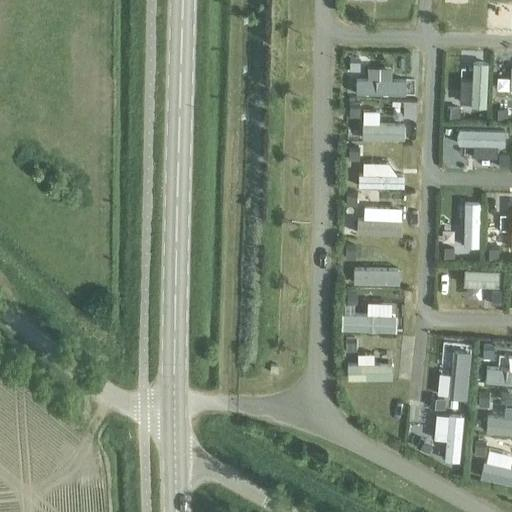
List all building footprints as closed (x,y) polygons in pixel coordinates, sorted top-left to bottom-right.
[(365,58),(367,71),(380,69),(377,56),(365,58)] [(485,58),(469,57),(467,102),(484,103),(485,58)] [(358,59),(349,59),(349,70),(358,70),(358,59)] [(440,68),(441,82),(457,82),(456,68),(440,68)] [(351,92),(403,92),(403,74),(351,73),(351,92)] [(358,102),(348,102),(348,115),(358,115),(358,102)] [(359,105),(359,118),(376,118),(376,105),(359,105)] [(446,105),(446,115),(459,115),(459,106),(446,105)] [(494,106),(494,115),(507,116),(507,106),(494,106)] [(401,120),(357,120),(357,135),(401,135),(401,120)] [(454,123),(453,138),(503,140),(504,125),(454,123)] [(358,146),(348,146),(348,158),(358,158),(358,146)] [(500,153),(499,166),(508,167),(509,154),(500,153)] [(356,193),(346,193),(346,204),(356,204),(356,193)] [(475,244),(477,196),(461,196),(459,244),(475,244)] [(437,238),(451,238),(452,225),(438,224),(437,238)] [(355,243),(345,243),(345,257),(355,257),(355,243)] [(440,246),(440,257),(453,257),(453,246),(440,246)] [(484,247),(484,257),(497,257),(497,247),(484,247)] [(460,280),(494,282),(495,266),(460,264),(460,280)] [(356,288),(346,288),(345,301),(356,301),(356,288)] [(492,290),(492,303),(501,303),(502,290),(492,290)] [(354,336),(344,336),(345,349),(355,349),(354,336)] [(482,342),(481,356),(492,356),(492,343),(482,342)] [(478,390),(478,404),(488,404),(488,390),(478,390)] [(432,397),(431,408),(445,409),(446,398),(432,397)] [(441,458),(456,459),(459,410),(444,409),(441,458)] [(422,436),(417,445),(427,451),(432,442),(422,436)] [(474,439),(473,453),(484,453),(484,439),(474,439)]
